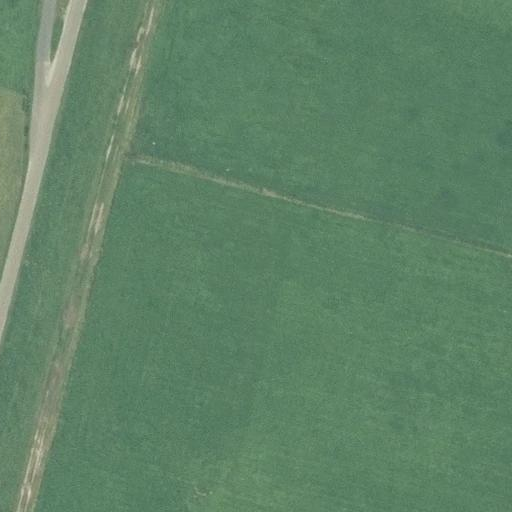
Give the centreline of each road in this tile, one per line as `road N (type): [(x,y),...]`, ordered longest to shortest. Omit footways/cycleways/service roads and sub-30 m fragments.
road 1 (track): [(150,0),(21,511)]
road 2 (unclassified): [(0,316),(42,135)]
road 3 (unclassified): [(42,135),(76,0)]
road 4 (unclassified): [(42,135),(36,116),(47,0)]
